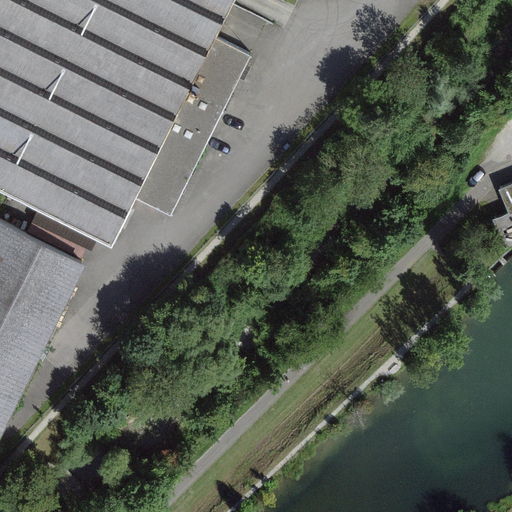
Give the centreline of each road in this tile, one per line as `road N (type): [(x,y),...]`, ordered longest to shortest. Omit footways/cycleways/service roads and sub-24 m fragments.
road 1 (track): [(0,468),(446,0)]
road 2 (track): [(159,511),(511,163)]
